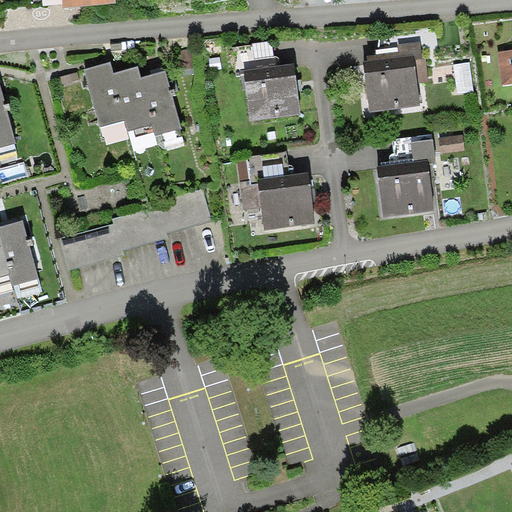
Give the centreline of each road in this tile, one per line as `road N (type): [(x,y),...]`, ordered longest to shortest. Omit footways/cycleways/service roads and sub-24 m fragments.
road 1 (residential): [(0,335),(218,278),(511,225)]
road 2 (residential): [(0,40),(511,0)]
